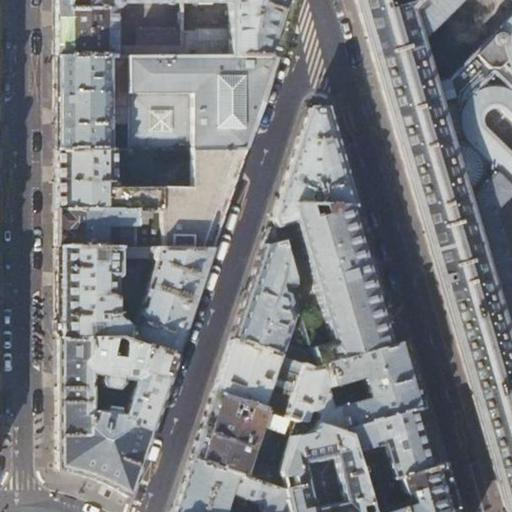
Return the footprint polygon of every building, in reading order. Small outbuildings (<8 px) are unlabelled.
[(180,2),(179,0),(53,0),(53,18),(53,57),(107,58),(180,57),(180,31),(135,31),(135,45),(113,45),(113,9),(120,3),(180,2)] [(179,0),(180,2),(227,2),(227,28),(194,28),(194,31),(180,31),(180,57),(273,57),(283,28),(292,0),(179,0)] [(511,0),(353,0),(365,37),(422,232),(486,449),(504,508),(505,511),(511,511),(511,274),(493,210),(511,191),(511,0)] [(108,122),(107,58),(53,57),(54,98),(54,150),(108,150),(108,122)] [(268,73),(273,57),(180,57),(107,58),(108,122),(129,122),(129,150),(189,149),(242,149),(257,105),(268,73)] [(324,109),(307,108),(286,174),(276,203),(352,205),(341,168),(335,149),(324,109)] [(224,205),(242,149),(189,149),(189,187),(158,188),(158,249),(209,249),(224,205)] [(113,150),(108,150),(54,150),(54,178),(54,181),(54,209),(133,211),(132,225),(132,248),(158,249),(158,188),(118,188),(113,182),(113,150)] [(352,205),(276,203),(268,226),(267,230),(261,248),(280,242),(297,237),(328,342),(310,347),(316,366),(326,363),(392,344),(372,277),(352,205)] [(119,225),(132,225),(133,211),(54,209),(54,226),(54,247),(101,248),(101,237),(101,225),(119,225)] [(132,248),(132,225),(119,225),(119,248),(132,248)] [(113,238),(101,237),(101,248),(113,248),(113,238)] [(280,242),(261,248),(245,295),(230,341),(300,365),(309,368),(316,366),(310,347),(303,349),(282,342),(290,318),(300,315),(280,242)] [(113,248),(101,248),(54,247),(54,286),(54,338),(113,337),(126,342),(130,330),(125,328),(112,315),(112,275),(117,275),(117,263),(117,248),(113,248)] [(119,248),(117,248),(117,263),(122,259),(146,259),(152,264),(130,330),(126,342),(173,357),(184,322),(189,310),(209,249),(158,249),(132,248),(119,248)] [(55,402),(55,423),(55,468),(87,476),(126,496),(149,428),(173,357),(126,342),(113,337),(54,338),(55,402)] [(300,365),(230,341),(220,368),(212,393),(259,409),(268,384),(291,391),(300,365)] [(392,344),(326,363),(334,393),(339,391),(337,383),(361,376),(367,398),(359,401),(358,396),(352,397),(352,396),(336,401),(343,428),(413,410),(420,408),(409,372),(399,342),(392,344)] [(309,368),(300,365),(291,391),(282,417),(293,420),(294,419),(345,435),(343,428),(336,401),(334,393),(326,363),(316,366),(309,368)] [(282,417),(212,393),(201,426),(190,461),(280,491),(276,472),(277,470),(257,463),(255,467),(246,464),(251,451),(259,455),(267,431),(287,438),(293,420),(282,417)] [(413,410),(343,428),(345,435),(361,487),(400,476),(429,467),(421,438),(413,410)] [(294,419),(293,420),(287,438),(277,470),(276,472),(280,491),(284,511),(367,511),(361,487),(345,435),(294,419)] [(284,511),(280,491),(190,461),(180,489),(172,511),(221,511),(228,495),(257,505),(259,511),(284,511)] [(429,467),(400,476),(405,495),(406,501),(390,506),(372,511),(454,511),(450,497),(440,464),(429,467)] [(400,476),(361,487),(367,511),(372,511),(390,506),(387,496),(397,493),(398,497),(405,495),(400,476)] [(397,493),(387,496),(390,506),(406,501),(405,495),(398,497),(397,493)]
